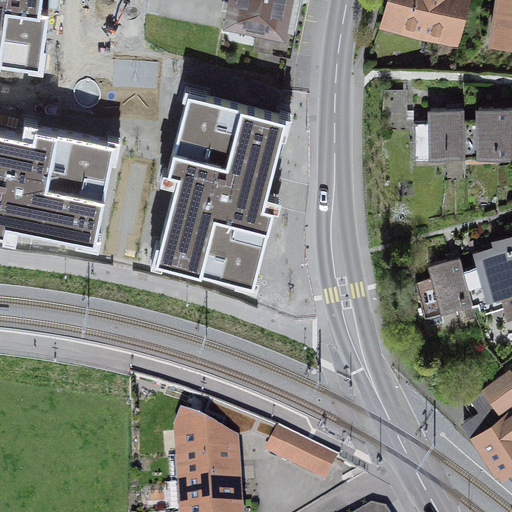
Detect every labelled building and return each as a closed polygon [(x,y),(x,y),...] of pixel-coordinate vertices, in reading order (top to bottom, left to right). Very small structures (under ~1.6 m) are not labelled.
[(0,0),(0,60),(30,65),(32,46),(43,47),(48,9),(40,8),(40,0),(0,0)] [(226,0),(220,38),(294,54),(304,0),(226,0)] [(467,0),(392,0),(388,17),(457,36),(467,0)] [(511,0),(503,0),(500,27),(505,28),(502,42),(511,43),(511,0)] [(408,123),(408,88),(386,88),(386,123),(408,123)] [(166,243),(161,259),(236,279),(238,272),(255,277),(273,204),(263,202),(281,132),(275,130),(280,113),(205,94),(203,100),(186,95),(168,168),(178,172),(159,241),(166,243)] [(511,106),(463,107),(464,159),(511,158),(511,106)] [(417,160),(464,159),(463,107),(416,108),(417,160)] [(33,135),(0,127),(0,230),(5,232),(7,222),(77,236),(79,230),(96,233),(111,158),(105,155),(108,139),(35,124),(33,135)] [(511,292),(511,233),(500,237),(502,244),(476,251),(489,299),(511,292)] [(475,303),(460,254),(430,263),(433,276),(413,282),(424,318),(475,303)] [(511,395),(511,364),(508,358),(482,376),(483,378),(464,391),(473,403),(462,411),(471,424),(496,463),(511,452),(511,399),(510,397),(511,395)] [(178,429),(180,456),(234,452),(233,437),(185,416),(178,429)] [(339,454),(277,425),(264,453),(327,481),(339,454)] [(236,479),(234,452),(180,456),(182,483),(236,479)] [(238,505),(236,479),(182,483),(184,509),(238,505)] [(390,511),(382,497),(358,511),(390,511)]
